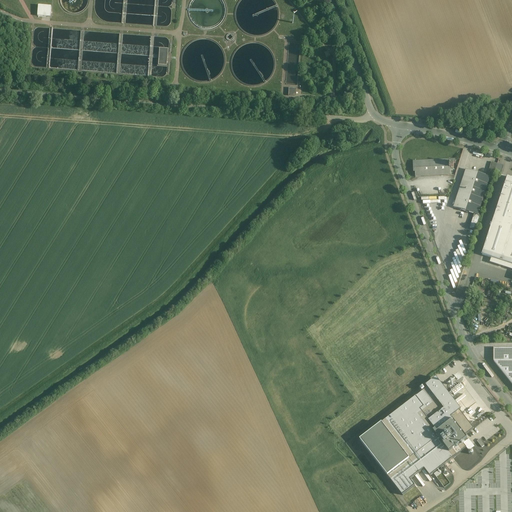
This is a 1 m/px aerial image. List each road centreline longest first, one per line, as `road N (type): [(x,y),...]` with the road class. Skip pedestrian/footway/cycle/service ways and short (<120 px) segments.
road 1 (residential): [(374,115),(0,91)]
road 2 (residential): [(400,125),(395,159),(463,338),(511,408)]
road 3 (residential): [(374,115),(330,0)]
